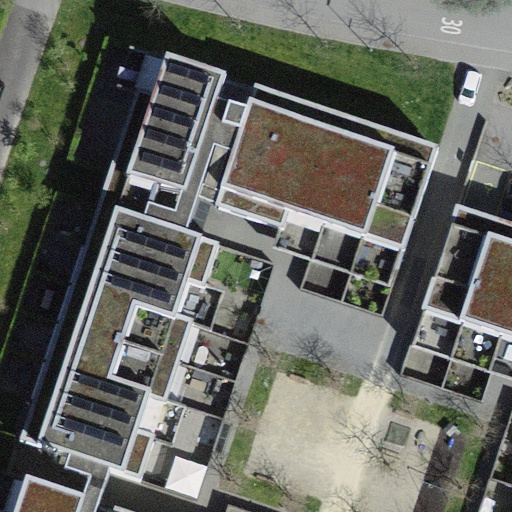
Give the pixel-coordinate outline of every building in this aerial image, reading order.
[(167,230),(216,79),(147,57),(97,207),(167,230)] [(436,153),(253,92),(215,208),(398,268),(436,153)] [(97,207),(20,438),(137,477),(215,246),(167,230),(97,207)] [(511,228),(458,210),(417,329),(511,361),(511,228)] [(71,511),(76,499),(8,476),(0,501),(0,511),(71,511)]
